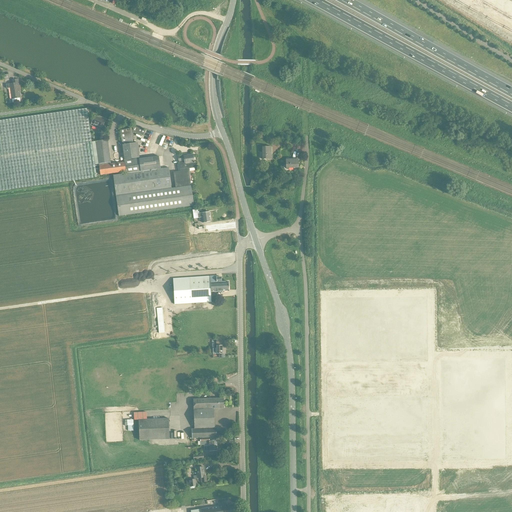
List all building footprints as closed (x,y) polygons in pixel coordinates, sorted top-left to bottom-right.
[(12,99),(21,98),(18,79),(13,80),(13,83),(6,84),(6,88),(10,88),(12,99)] [(0,191),(97,178),(95,165),(92,142),(87,108),(0,120),(0,191)] [(102,128),(105,121),(94,116),(91,123),(102,128)] [(145,131),(134,126),(132,131),(143,136),(145,131)] [(122,145),(132,144),(130,129),(120,130),(122,145)] [(92,142),(95,165),(98,164),(110,162),(107,140),(95,141),(92,142)] [(126,174),(160,169),(159,156),(139,159),(139,158),(137,143),(132,144),(122,145),(124,160),(124,162),(125,172),(126,174)] [(262,160),(271,159),(271,147),(262,147),(262,160)] [(173,172),(176,188),(191,186),(189,169),(195,168),(195,162),(194,162),(193,155),(182,157),(182,156),(178,156),(180,171),(173,172)] [(299,168),(298,159),(286,160),(286,168),(299,168)] [(100,175),(125,172),(124,162),(99,166),(100,175)] [(126,174),(113,176),(113,178),(119,216),(194,206),(191,186),(176,188),(171,189),(169,168),(162,169),(160,169),(126,174)] [(200,209),(193,210),(194,218),(202,217),(203,223),(211,222),(209,212),(202,213),(198,214),(198,212),(200,211),(200,209)] [(211,292),(229,291),(228,282),(221,282),(221,277),(217,277),(216,276),(173,279),(175,304),(211,302),(211,292)] [(165,333),(162,308),(157,308),(159,333),(165,333)] [(226,348),(225,345),(222,345),(222,341),(216,341),(216,350),(213,350),(213,354),(216,354),(222,354),(222,348),(226,348)] [(354,376),(347,376),(347,385),(405,384),(405,369),(354,370),(354,376)] [(195,429),(215,428),(214,408),(223,408),(223,398),(193,399),(194,416),(195,429)] [(170,439),(168,418),(138,420),(139,441),(170,439)] [(192,438),(216,437),(216,428),(215,428),(195,429),(192,429),(192,438)] [(216,441),(209,441),(209,438),(200,438),(200,445),(204,445),(204,446),(217,446),(216,441)] [(206,476),(205,477),(203,467),(196,468),(197,475),(193,476),(194,479),(186,480),(187,487),(190,487),(190,489),(195,488),(195,486),(196,486),(195,479),(201,478),(201,482),(206,482),(206,476)]
